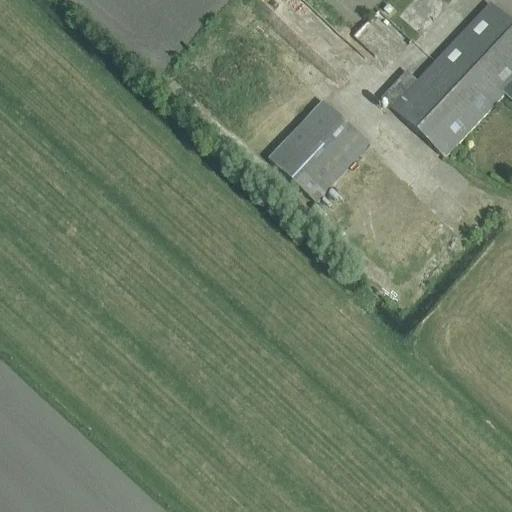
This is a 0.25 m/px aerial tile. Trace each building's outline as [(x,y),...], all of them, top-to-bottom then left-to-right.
[(511,27),(489,6),(416,85),(406,76),(381,102),(445,161),(504,97),(511,104),(511,27)] [(384,69),(409,43),(377,13),(353,40),(384,69)] [(323,105),(269,164),(315,207),(370,148),(323,105)] [(497,194),(502,185),(479,173),(474,183),(497,194)] [(415,293),(429,280),(414,263),(399,276),(415,293)]
